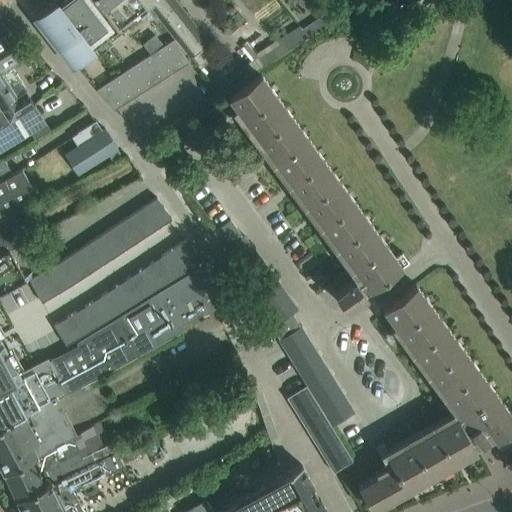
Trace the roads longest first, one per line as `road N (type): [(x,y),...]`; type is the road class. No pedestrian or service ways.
road 1 (residential): [(315,314),(363,408),(380,416),(405,406),(410,389),(357,312)]
road 2 (residential): [(315,314),(191,143),(149,171)]
road 3 (residential): [(511,340),(449,244),(357,312)]
road 4 (residential): [(149,171),(13,11)]
road 5 (residential): [(230,287),(149,171)]
